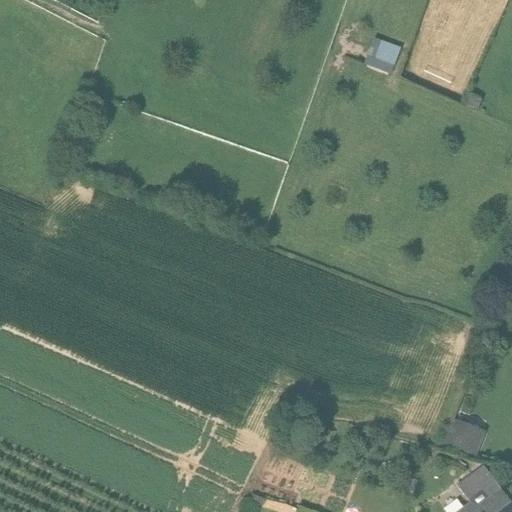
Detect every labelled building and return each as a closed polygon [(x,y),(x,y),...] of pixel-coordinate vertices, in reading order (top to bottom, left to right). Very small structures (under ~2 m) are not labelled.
[(372,38),(363,65),(390,74),(400,47),(372,38)] [(468,93),(463,104),(477,110),(481,99),(468,93)] [(446,424),(438,447),(475,460),(483,436),(453,424),(452,426),(446,424)] [(266,460),(257,495),(318,511),(384,511),(390,493),(266,460)] [(467,507),(460,511),(511,511),(480,472),(455,490),(467,507)]
